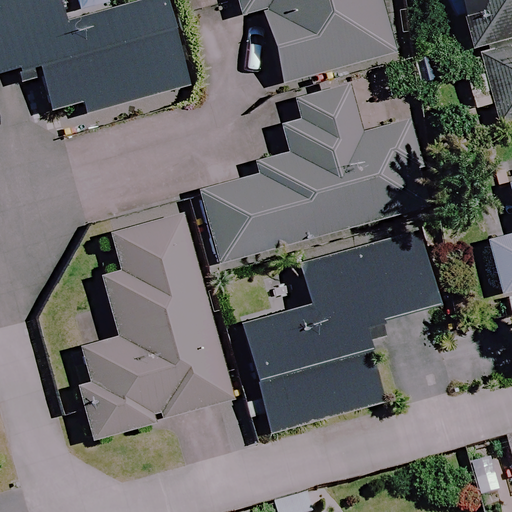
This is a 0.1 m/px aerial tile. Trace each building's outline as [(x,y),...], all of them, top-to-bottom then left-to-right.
[(0,74),(23,68),(37,118),(71,108),(74,119),(174,91),(148,0),(143,0),(49,26),(41,0),(3,0),(0,1),(0,74)] [(225,0),(230,17),(249,12),(269,86),(409,50),(395,0),(225,0)] [(511,0),(437,0),(444,24),(452,55),(511,39),(511,0)] [(511,119),(511,50),(461,64),(478,129),(511,119)] [(351,137),(338,88),(278,104),(282,121),(266,126),(274,157),(247,164),(251,177),(188,193),(207,268),(432,210),(413,135),(410,122),(351,137)] [(484,238),(499,296),(511,293),(511,184),(489,191),(500,233),(484,238)] [(94,440),(224,403),(215,373),(224,370),(186,237),(177,239),(171,217),(92,240),(101,272),(85,276),(96,314),(70,321),(77,346),(65,349),(75,384),(64,387),(80,444),(94,440)] [(379,372),(369,333),(432,316),(409,231),(280,266),(291,306),(228,323),(244,384),(259,439),(367,410),(359,378),(379,372)]
